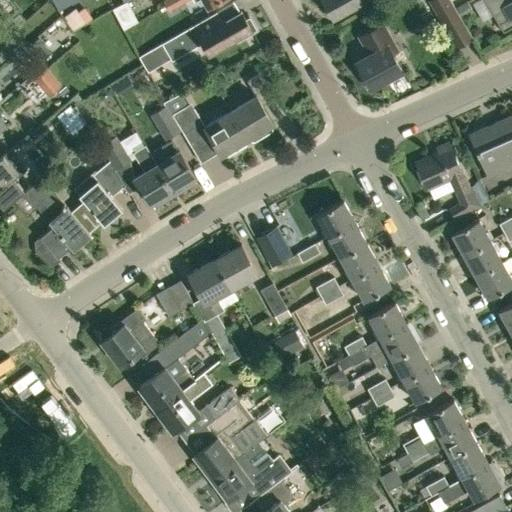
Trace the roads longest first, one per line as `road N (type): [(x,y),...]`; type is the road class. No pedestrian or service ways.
road 1 (residential): [(36,322),(250,188),(356,141)]
road 2 (residential): [(511,421),(356,141)]
road 3 (residential): [(183,511),(36,322)]
road 4 (residential): [(356,141),(511,73)]
road 5 (residential): [(356,141),(278,0)]
